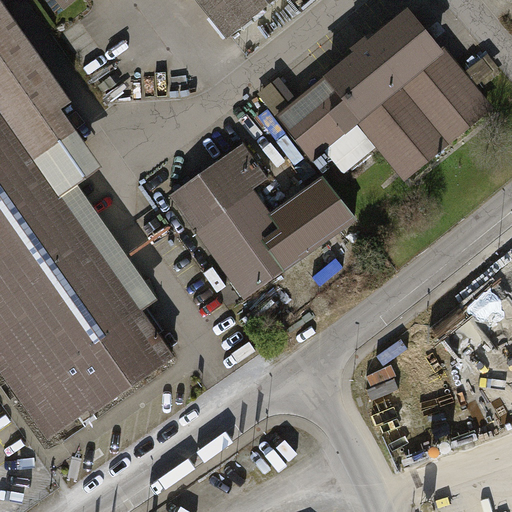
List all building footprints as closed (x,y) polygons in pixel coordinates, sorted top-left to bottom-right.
[(195,0),(227,43),(285,0),(195,0)] [(0,375),(50,446),(176,357),(146,315),(161,304),(79,188),(105,170),(66,114),(76,108),(3,4),(0,5),(0,375)] [(404,182),(493,110),(410,8),(277,116),(313,161),(357,125),(404,182)] [(481,82),(496,70),(485,56),(470,68),(481,82)] [(241,301),(302,261),(272,215),(256,192),(271,182),(247,145),(171,195),(241,301)] [(326,176),(272,215),(302,261),(358,222),(326,176)]
